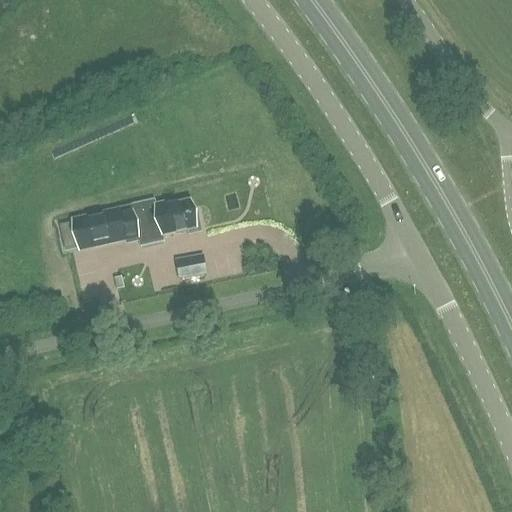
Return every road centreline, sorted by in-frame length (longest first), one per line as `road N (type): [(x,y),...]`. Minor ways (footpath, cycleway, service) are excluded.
road 1 (unclassified): [(0,353),(415,258)]
road 2 (primary): [(511,334),(398,124),(310,0)]
road 3 (unclassified): [(250,0),(312,85),(415,258)]
road 4 (unclassified): [(415,258),(511,460)]
road 5 (unclassified): [(506,130),(403,0)]
